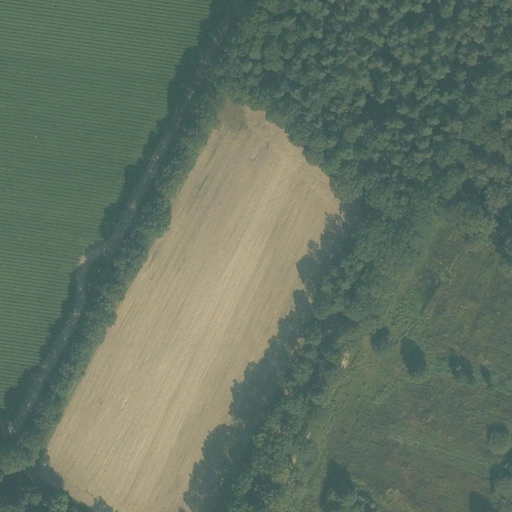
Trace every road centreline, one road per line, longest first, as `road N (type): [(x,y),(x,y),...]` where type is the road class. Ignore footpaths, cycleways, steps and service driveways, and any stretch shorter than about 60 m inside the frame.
road 1 (track): [(251,0),(0,482)]
road 2 (track): [(266,511),(398,229),(511,73)]
road 3 (track): [(400,226),(265,95),(214,71)]
